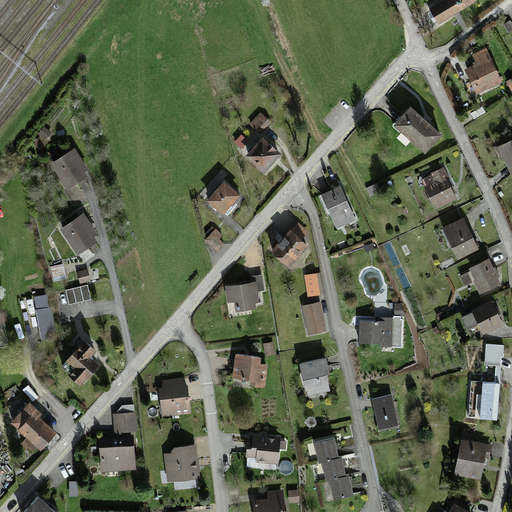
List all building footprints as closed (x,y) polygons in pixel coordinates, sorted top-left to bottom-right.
[(436,21),(438,25),(478,0),(444,0),(429,9),(430,12),(428,13),(433,23),(436,21)] [(502,83),(486,50),(472,57),(476,66),(466,71),(478,95),(502,83)] [(413,112),(398,128),(427,155),(442,139),(413,112)] [(260,115),(252,126),(261,134),(270,123),(260,115)] [(43,129),(35,141),(44,146),(52,134),(43,129)] [(263,141),(248,159),(265,174),(280,156),(263,141)] [(511,143),(499,149),(505,162),(507,161),(511,172),(511,143)] [(74,152),(52,166),(68,191),(86,180),(83,176),(88,173),(74,152)] [(433,177),(422,181),(435,209),(457,199),(443,170),(432,175),(433,177)] [(224,184),(209,202),(225,215),(240,197),(224,184)] [(340,188),(323,196),(338,229),(355,222),(340,188)] [(80,217),(61,232),(79,255),(98,241),(80,217)] [(463,220),(444,230),(460,260),(479,250),(463,220)] [(214,231),(206,241),(219,252),(227,242),(214,231)] [(290,234),(273,253),(290,268),(307,249),(290,234)] [(487,262),(461,275),(466,285),(475,280),(482,293),(499,285),(487,262)] [(88,271),(77,273),(79,283),(90,281),(88,271)] [(308,277),(311,298),(322,296),(319,276),(308,277)] [(251,287),(227,289),(228,303),(238,302),(239,312),(256,310),(255,303),(258,303),(257,291),(262,291),(261,277),(251,278),(251,287)] [(86,287),(66,291),(69,303),(89,299),(86,287)] [(319,303),(303,307),(310,336),(326,333),(319,303)] [(492,304),(461,318),(467,331),(479,325),(483,333),(502,324),(492,304)] [(50,307),(36,310),(41,335),(55,332),(50,307)] [(361,324),(361,344),(381,344),(381,324),(361,324)] [(84,342),(63,366),(83,384),(99,367),(90,359),(95,353),(84,342)] [(273,344),(264,345),(266,356),(275,354),(273,344)] [(506,349),(487,348),(486,366),(505,366),(506,349)] [(236,357),(234,380),(252,382),(251,389),(264,390),(266,368),(260,368),(260,359),(236,357)] [(327,362),(303,366),(308,398),(332,394),(327,362)] [(161,391),(163,416),(189,414),(187,388),(182,389),(182,382),(164,384),(164,390),(161,391)] [(498,385),(472,383),(469,417),(495,419),(498,385)] [(22,399),(13,391),(7,397),(16,405),(22,399)] [(392,397),(374,401),(380,430),(398,426),(392,397)] [(31,405),(12,424),(42,453),(56,438),(39,421),(43,417),(31,405)] [(134,414),(113,416),(115,432),(135,431),(134,414)] [(253,440),(249,440),(248,457),(262,458),(262,462),(279,463),(280,442),(270,441),(270,438),(253,437),(253,440)] [(133,440),(100,440),(101,472),(133,471),(133,440)] [(334,441),(315,445),(320,465),(324,464),(339,461),(334,441)] [(463,442),(456,475),(483,481),(490,448),(463,442)] [(174,455),(165,455),(168,482),(198,479),(196,448),(174,450),(174,455)] [(339,461),(324,464),(328,482),(331,482),(346,478),(343,460),(339,461)] [(346,478),(331,482),(335,500),(354,496),(351,478),(346,478)] [(254,504),(254,511),(284,511),(283,492),(269,494),(270,503),(254,504)] [(51,511),(38,500),(28,511),(51,511)]
